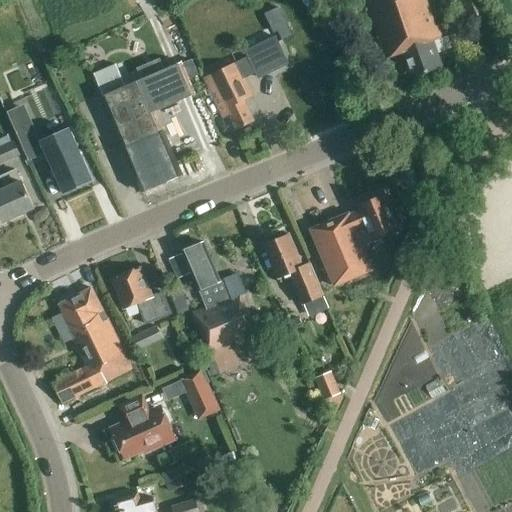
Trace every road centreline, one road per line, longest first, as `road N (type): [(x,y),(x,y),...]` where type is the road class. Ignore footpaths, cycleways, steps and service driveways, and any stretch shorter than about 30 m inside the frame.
road 1 (tertiary): [(0,290),(511,70)]
road 2 (tertiary): [(59,511),(44,446),(0,348)]
